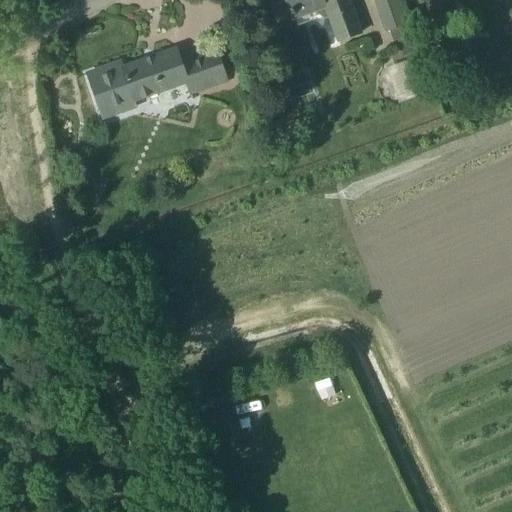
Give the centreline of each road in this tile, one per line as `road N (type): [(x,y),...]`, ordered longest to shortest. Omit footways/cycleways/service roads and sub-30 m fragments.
road 1 (track): [(13,53),(136,458),(137,472),(61,511)]
road 2 (residential): [(0,59),(123,0)]
